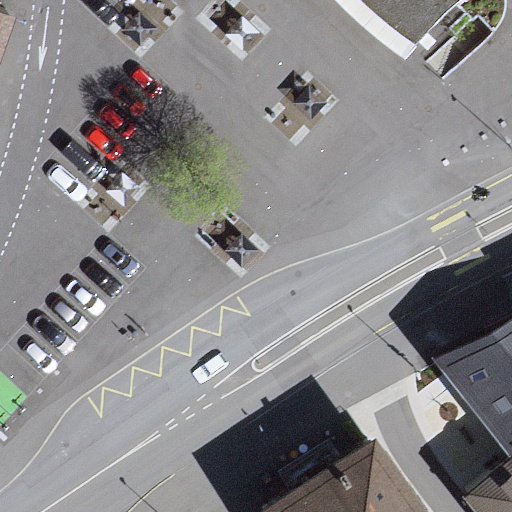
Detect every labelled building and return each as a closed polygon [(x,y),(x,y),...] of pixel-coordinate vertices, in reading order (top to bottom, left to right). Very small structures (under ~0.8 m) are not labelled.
[(457,0),(339,0),(344,6),(403,55),(457,0)] [(0,51),(11,12),(0,6),(0,51)] [(461,405),(477,397),(511,450),(511,311),(425,363),(461,405)] [(464,433),(440,450),(471,491),(493,469),(464,433)] [(259,509),(260,511),(426,511),(408,486),(371,434),(259,509)] [(486,511),(511,511),(511,450),(493,469),(471,491),(486,511)]
